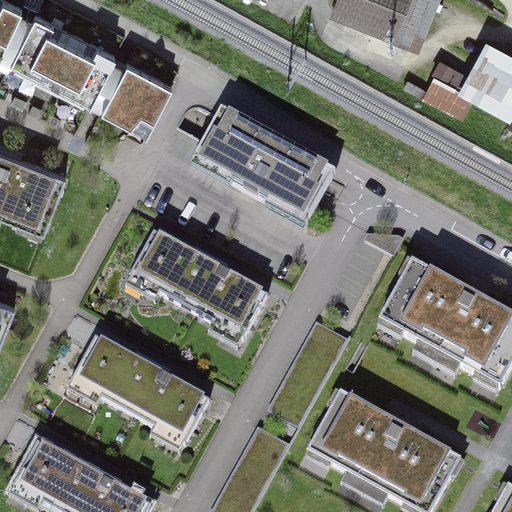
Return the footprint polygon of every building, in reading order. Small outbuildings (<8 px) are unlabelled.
[(0,0),(0,53),(21,8),(4,0),(0,0)] [(336,0),(333,9),(393,33),(391,38),(412,47),(430,0),(336,0)] [(115,56),(35,15),(10,63),(90,104),(115,56)] [(421,97),(464,119),(472,105),(511,126),(511,124),(511,58),(484,45),(469,75),(440,60),(421,97)] [(153,122),(172,86),(127,62),(101,110),(131,126),(140,115),(153,122)] [(192,165),(306,228),(335,176),(221,113),(192,165)] [(0,216),(18,223),(21,216),(46,226),(65,177),(0,151),(0,216)] [(228,328),(245,338),(267,298),(153,235),(131,274),(148,284),(146,288),(226,332),(228,328)] [(511,319),(412,264),(379,323),(500,390),(511,367),(511,319)] [(0,343),(14,307),(0,301),(0,343)] [(289,425),(297,429),(347,341),(338,336),(289,425)] [(170,433),(187,442),(209,403),(95,340),(73,379),(90,389),(88,393),(168,437),(170,433)] [(413,511),(431,511),(460,461),(340,394),(307,453),(413,511)] [(241,511),(252,511),(289,446),(280,441),(241,511)] [(29,498),(54,511),(148,511),(151,508),(37,445),(15,484),(32,494),(29,498)] [(511,511),(511,489),(508,487),(493,511),(511,511)]
